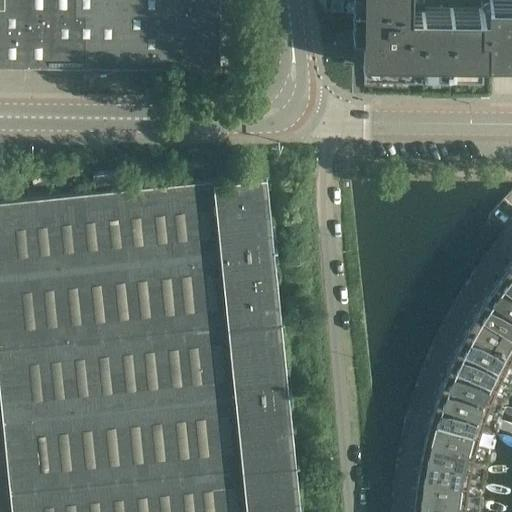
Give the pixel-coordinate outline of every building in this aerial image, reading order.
[(0,0),(0,64),(143,66),(217,66),(216,0),(0,0)] [(361,60),(361,69),(364,69),(426,70),(476,70),(480,70),(480,59),(486,59),(488,59),(488,32),(480,32),(481,12),(480,12),(423,12),(413,12),(413,4),(410,4),(410,0),(351,0),(351,33),(351,36),(350,60),(361,60)] [(488,59),(511,58),(511,0),(487,1),(487,13),(481,12),(480,32),(488,32),(488,59)] [(0,200),(0,415),(9,511),(298,511),(264,173),(115,188),(93,191),(0,200)] [(113,173),(95,175),(91,175),(93,191),(115,188),(113,173)] [(511,264),(500,279),(511,288),(511,264)] [(511,310),(511,288),(500,279),(489,295),(511,310)] [(511,310),(489,295),(478,311),(511,331),(511,310)] [(510,351),(511,347),(511,331),(478,311),(469,328),(510,351)] [(469,328),(460,345),(502,366),(510,351),(469,328)] [(495,382),(502,366),(460,345),(452,362),(495,382)] [(452,362),(444,380),(489,398),(495,382),(452,362)] [(483,414),(489,398),(444,380),(438,398),(483,414)] [(438,398),(432,416),(477,430),(483,414),(438,398)] [(473,447),(477,430),(432,416),(427,435),(473,447)] [(427,435),(422,454),(469,463),(473,447),(427,435)] [(466,480),(469,463),(422,454),(419,473),(466,480)] [(419,473),(416,492),(464,497),(466,480),(419,473)] [(431,511),(462,511),(464,497),(416,492),(415,511),(431,511)]
